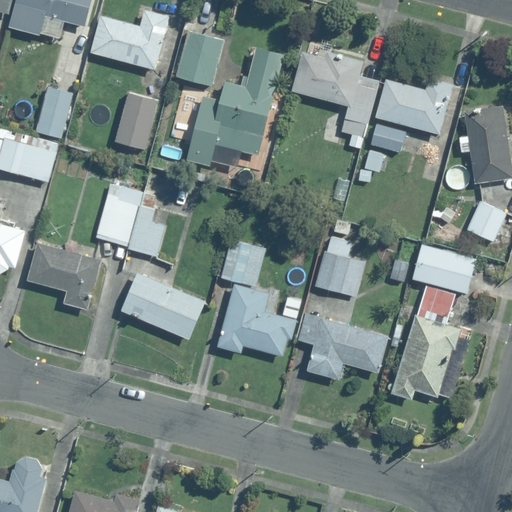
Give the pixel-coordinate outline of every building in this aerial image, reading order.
[(0,0),(0,10),(11,14),(14,0),(0,0)] [(46,15),(86,24),(91,0),(17,0),(11,26),(41,33),(46,15)] [(103,13),(93,51),(156,68),(171,12),(146,6),(141,24),(103,13)] [(223,39),(189,31),(178,75),(213,83),(223,39)] [(220,100),(206,96),(188,159),(211,165),(213,158),(236,164),(240,148),(255,152),(283,54),(257,46),(246,85),(226,80),(220,100)] [(305,46),(294,89),(349,103),(343,129),(354,131),(350,145),(362,148),(379,80),(363,75),(367,61),(305,46)] [(387,77),(377,115),(441,132),(454,83),(430,77),(428,88),(387,77)] [(77,93),(49,86),(38,129),(66,136),(77,93)] [(161,101),(130,92),(118,138),(149,147),(161,101)] [(504,107),(466,110),(469,135),(461,135),(462,152),(472,151),(474,179),(510,176),(504,107)] [(378,122),(373,142),(406,151),(411,131),(378,122)] [(1,126),(0,128),(0,167),(50,179),(60,141),(1,126)] [(387,151),(372,148),(369,166),(383,169),(387,151)] [(173,170),(151,166),(148,183),(170,187),(173,170)] [(115,180),(98,236),(160,256),(170,225),(155,221),(160,207),(143,202),(146,190),(115,180)] [(483,198),(469,228),(494,240),(509,211),(483,198)] [(0,273),(12,267),(17,268),(27,230),(0,222),(0,273)] [(333,231),(327,250),(318,284),(358,295),(367,261),(354,257),(360,240),(333,231)] [(270,245),(233,236),(223,276),(260,285),(270,245)] [(101,258),(38,242),(29,278),(67,288),(63,302),(88,308),(101,258)] [(468,291),(477,257),(423,242),(413,275),(468,291)] [(407,279),(411,261),(396,258),(393,277),(407,279)] [(139,269),(122,308),(190,338),(208,299),(139,269)] [(274,292),(235,282),(219,344),(242,350),(244,343),(285,353),(290,335),(294,336),(299,317),(270,310),(274,292)] [(457,293),(427,284),(420,310),(449,319),(457,293)] [(302,339),(314,343),(308,368),(342,377),(346,362),(380,370),(389,335),(308,314),(302,339)] [(459,327),(416,315),(393,393),(412,398),(416,388),(438,395),(459,327)] [(0,511),(36,511),(46,474),(42,473),(45,460),(19,454),(12,479),(0,475),(0,511)] [(77,489),(71,511),(135,511),(139,497),(120,492),(118,499),(77,489)] [(191,511),(161,503),(158,511),(191,511)]
